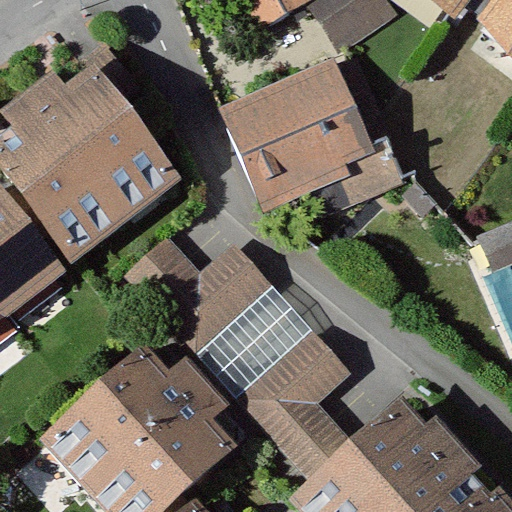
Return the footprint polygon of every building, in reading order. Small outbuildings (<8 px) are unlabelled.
[(392,16),(376,0),(269,0),(280,18),(318,0),(319,0),(345,48),(392,16)] [(479,0),(442,0),(466,18),(479,0)] [(511,0),(494,23),(511,42),(511,0)] [(140,93),(107,51),(92,63),(107,82),(79,104),(65,87),(23,121),(36,137),(7,161),(87,263),(183,187),(121,108),(140,93)] [(370,146),(331,59),(218,110),(257,196),(339,157),(370,146)] [(390,138),(370,146),(339,157),(355,201),(406,182),(390,138)] [(0,325),(69,272),(6,191),(0,196),(0,325)] [(511,223),(481,237),(495,270),(511,263),(511,223)] [(202,356),(274,291),(238,252),(204,283),(171,246),(133,280),(202,356)] [(243,400),(314,336),(274,291),(202,356),(243,400)] [(326,491),(361,458),(313,405),(348,373),(314,336),(243,400),(326,491)] [(122,511),(178,511),(242,455),(217,427),(238,408),(200,365),(174,388),(153,364),(63,445),(122,511)] [(511,511),(511,507),(445,432),(434,442),(410,415),(361,458),(326,491),(308,507),(312,511),(511,511)] [(221,511),(210,499),(195,511),(221,511)]
